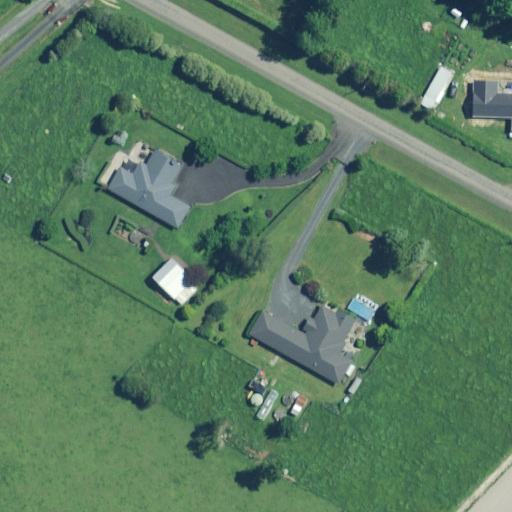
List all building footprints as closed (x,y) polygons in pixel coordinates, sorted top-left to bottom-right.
[(466,55),(456,49),(446,65),(456,71),(466,55)] [(511,82),(501,82),(501,90),(494,90),(493,117),(511,117),(511,82)] [(182,168),(155,152),(146,169),(140,165),(134,174),(119,165),(106,187),(177,229),(190,207),(174,197),(179,188),(172,184),(182,168)] [(199,287),(172,259),(153,278),(180,306),(199,287)] [(355,322),(322,303),(304,335),(262,311),(248,334),(338,385),(345,373),(350,376),(357,365),(337,354),(355,322)]
